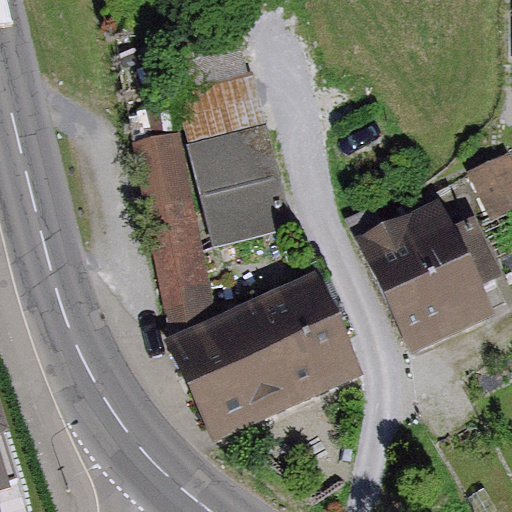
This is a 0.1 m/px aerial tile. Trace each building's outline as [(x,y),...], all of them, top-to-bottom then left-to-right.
[(302,254),(236,18),(165,34),(179,89),(168,92),(177,133),(202,250),(216,247),(226,292),(302,254)] [(177,133),(132,141),(166,319),(214,310),(202,250),(177,133)] [(511,162),(510,157),(469,175),(490,223),(511,213),(511,162)] [(442,208),(362,245),(412,354),(492,317),(479,290),(500,280),(475,227),(455,236),(442,208)] [(166,338),(212,440),(362,373),(316,271),(166,338)] [(0,489),(9,487),(7,478),(18,474),(5,431),(10,426),(0,396),(0,489)]
